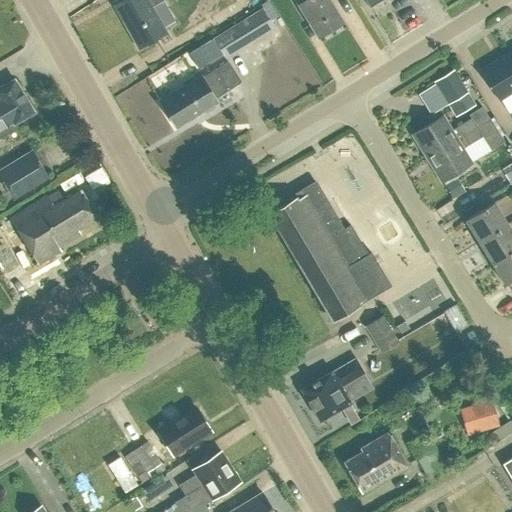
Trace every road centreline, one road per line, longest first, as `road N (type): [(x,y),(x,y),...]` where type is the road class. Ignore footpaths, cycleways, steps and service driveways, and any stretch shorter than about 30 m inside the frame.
road 1 (residential): [(511,331),(481,316),(349,97)]
road 2 (secondary): [(168,227),(34,0)]
road 3 (residential): [(0,453),(217,317)]
road 4 (unclassified): [(168,227),(221,175),(349,97)]
road 5 (secondary): [(324,511),(217,317)]
road 6 (unclassified): [(0,343),(142,253),(168,227)]
road 7 (unclassified): [(349,97),(504,0)]
